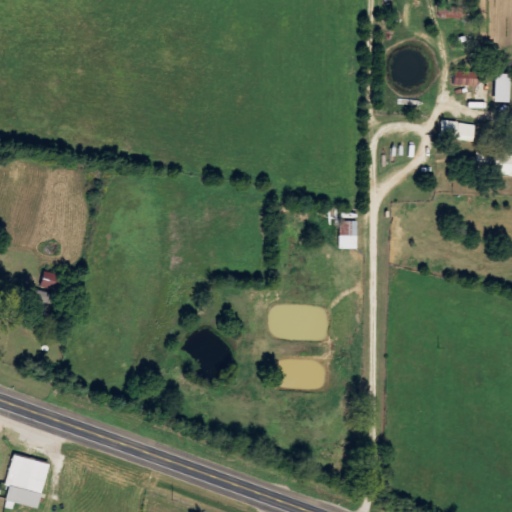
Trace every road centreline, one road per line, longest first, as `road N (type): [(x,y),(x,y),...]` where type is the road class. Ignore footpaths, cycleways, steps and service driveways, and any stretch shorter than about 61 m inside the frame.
road 1 (residential): [(355,511),(366,146),(384,125),(438,120)]
road 2 (primary): [(299,511),(0,403)]
